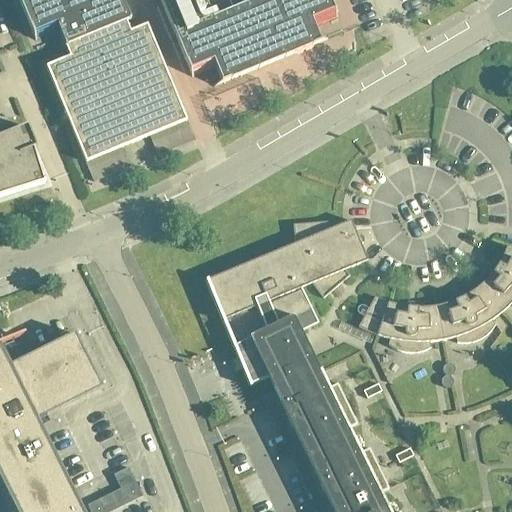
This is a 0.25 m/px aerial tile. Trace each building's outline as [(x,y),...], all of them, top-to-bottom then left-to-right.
[(17,0),(35,41),(37,41),(37,40),(59,31),(65,46),(64,46),(65,47),(69,57),(46,67),(86,163),(186,121),(147,25),(130,32),(126,22),(130,20),(129,19),(121,0),(159,0),(192,78),(215,68),(222,84),(320,43),(314,27),(338,18),(330,0),(17,0)] [(186,121),(149,137),(157,156),(194,141),(186,121)] [(0,198),(43,185),(33,151),(35,150),(26,127),(0,138),(0,198)] [(124,147),(86,163),(93,182),(132,166),(124,147)] [(208,279),(205,280),(222,321),(301,289),(312,284),(323,299),(349,277),(345,271),(367,262),(361,246),(363,244),(363,242),(363,240),(362,238),(359,237),(357,237),(350,221),(328,231),(327,223),(292,226),(294,236),(295,244),(208,280),(208,279)] [(511,248),(507,247),(503,256),(498,265),(492,274),(487,280),(479,287),(472,292),(464,298),(454,302),(446,305),(445,305),(437,307),(427,308),(417,309),(407,308),(398,306),(389,304),(375,297),(358,328),(376,336),(389,340),(388,345),(391,348),(394,350),(398,351),(401,353),(405,353),(408,354),(412,354),(416,354),(420,353),(423,352),(427,351),(430,349),(430,343),(443,341),(455,338),(457,344),(460,344),(464,344),(468,344),(472,343),(475,342),(479,341),(482,339),(485,337),(488,335),(491,332),(493,329),(495,326),(492,321),(501,314),(511,304),(511,248)] [(301,289),(222,321),(237,359),(249,387),(268,378),(334,511),(388,511),(380,493),(388,489),(369,449),(360,454),(348,429),(357,424),(337,385),(328,389),(301,333),(318,324),(301,289)] [(82,511),(36,420),(46,416),(101,388),(74,334),(22,360),(23,360),(20,361),(18,356),(9,359),(12,365),(9,366),(0,347),(0,345),(3,345),(2,343),(0,343),(0,483),(14,511),(82,511)] [(444,386),(454,383),(451,368),(440,371),(444,386)] [(249,415),(268,456),(286,448),(267,407),(249,415)] [(110,424),(114,436),(126,432),(119,409),(103,414),(107,425),(110,424)] [(220,449),(229,469),(246,462),(237,442),(220,449)] [(291,458),(276,460),(281,487),(296,484),(291,458)] [(129,476),(115,482),(127,508),(141,501),(129,476)]
